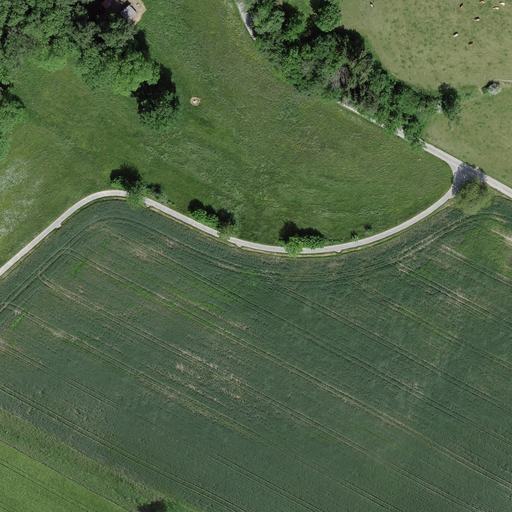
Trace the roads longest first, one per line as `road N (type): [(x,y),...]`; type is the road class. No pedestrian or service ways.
road 1 (track): [(465,167),(446,197),(420,216),(336,248),(248,245),(145,201),(102,193),(39,234),(0,272)]
road 2 (track): [(239,0),(253,33),(287,70),(511,193)]
